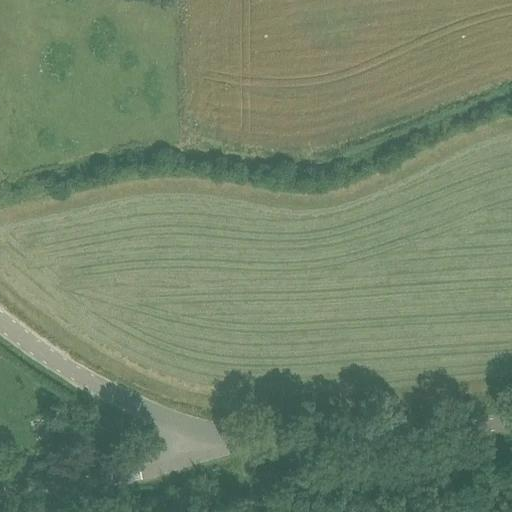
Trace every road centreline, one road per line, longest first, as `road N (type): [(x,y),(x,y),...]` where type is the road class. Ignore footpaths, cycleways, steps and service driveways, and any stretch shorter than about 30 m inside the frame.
road 1 (tertiary): [(221,443),(511,426)]
road 2 (tertiary): [(221,443),(79,378),(0,319)]
road 3 (unclassified): [(0,494),(176,468),(221,443)]
